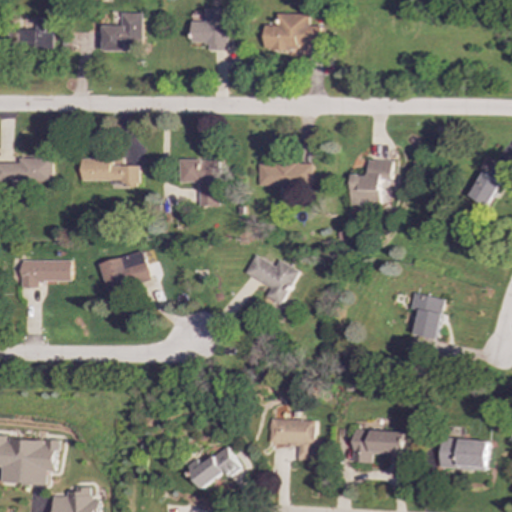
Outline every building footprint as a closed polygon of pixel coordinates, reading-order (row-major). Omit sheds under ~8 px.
[(230,50),(231,9),(208,9),(208,21),(194,21),(194,43),(210,43),(210,50),(230,50)] [(104,26),(104,49),(144,49),(144,14),(123,13),(122,26),(104,26)] [(268,55),(308,55),(308,45),(324,45),(324,26),(312,26),(312,14),(280,14),(280,25),(268,25),(268,55)] [(56,17),(37,16),(37,29),(20,29),(20,50),(54,51),(56,17)] [(472,197),(492,207),(509,169),(485,157),(479,169),(484,171),(472,197)] [(52,158),(20,159),(20,163),(0,163),(0,182),(53,182),(52,158)] [(139,166),(112,166),(112,158),(82,159),(83,181),(111,181),(111,188),(140,188),(139,166)] [(220,160),(182,160),(182,183),(200,182),(200,207),(221,207),(220,160)] [(354,175),(353,205),(394,206),(394,161),(369,160),(369,175),(354,175)] [(315,164),(260,163),(260,186),(278,186),(278,194),(291,194),(291,187),(315,187),(315,164)] [(101,263),(110,295),(154,284),(149,264),(155,263),(151,250),(101,263)] [(303,271),(282,260),(278,267),(257,255),(247,274),(273,288),(268,297),(284,306),(303,271)] [(24,260),(24,288),(43,288),(43,281),(73,281),(73,261),(24,260)] [(446,298),(413,294),(411,310),(420,311),(416,337),(441,340),(446,298)] [(317,461),(317,420),(268,420),(267,445),(297,445),(297,461),(317,461)] [(354,464),(373,464),(373,456),(408,457),(408,432),(355,431),(354,464)] [(0,484),(35,486),(36,472),(46,473),(47,440),(0,437),(0,484)] [(488,473),(491,443),(444,438),(440,468),(488,473)] [(199,489),(220,472),(225,478),(238,468),(221,446),(187,473),(199,489)] [(43,497),(43,511),(88,511),(88,500),(81,500),(81,487),(68,487),(68,492),(57,492),(57,496),(43,497)]
